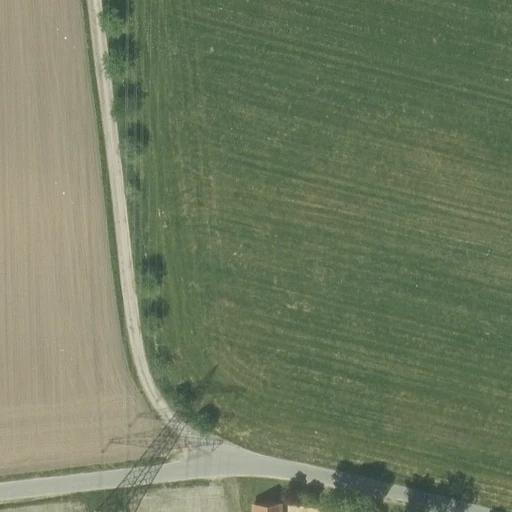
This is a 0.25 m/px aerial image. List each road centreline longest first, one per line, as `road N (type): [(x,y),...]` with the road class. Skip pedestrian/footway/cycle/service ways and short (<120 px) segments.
road 1 (track): [(96,0),(136,327),(151,383),(185,430),(224,458)]
road 2 (unclassified): [(0,486),(224,458),(277,462),(475,511)]
